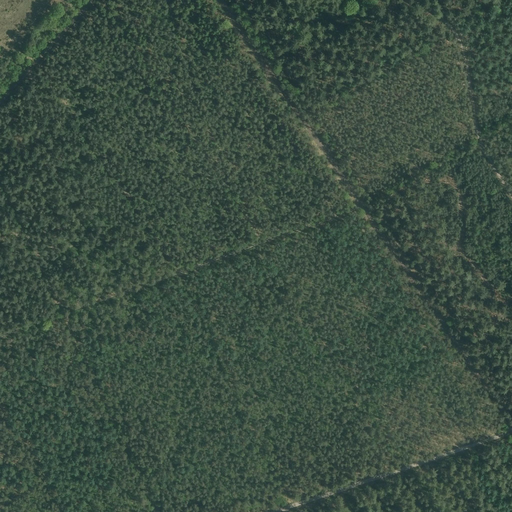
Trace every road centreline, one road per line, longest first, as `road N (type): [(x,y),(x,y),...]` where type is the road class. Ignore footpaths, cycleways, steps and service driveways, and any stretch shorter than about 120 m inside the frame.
road 1 (track): [(511,424),(219,0)]
road 2 (track): [(361,205),(64,313)]
road 3 (track): [(511,432),(274,511)]
road 4 (track): [(420,0),(458,38),(480,143),(511,193)]
road 5 (track): [(158,511),(64,313)]
road 6 (track): [(64,313),(0,172)]
road 7 (track): [(91,0),(0,99)]
